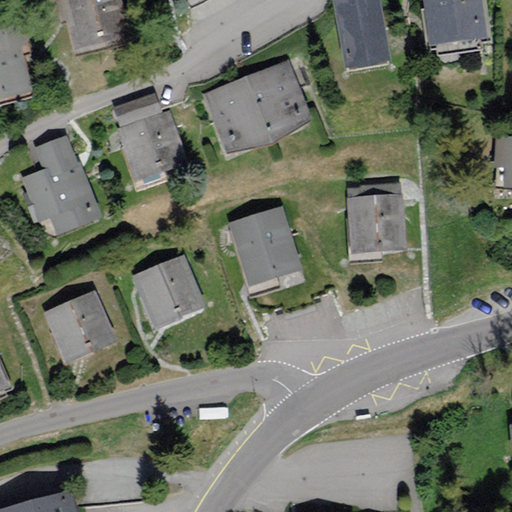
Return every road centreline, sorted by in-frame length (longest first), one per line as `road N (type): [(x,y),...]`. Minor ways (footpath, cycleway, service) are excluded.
road 1 (unclassified): [(0,436),(278,376),(330,391)]
road 2 (residential): [(286,0),(165,71),(0,146)]
road 3 (tertiary): [(330,391),(511,329)]
road 4 (tertiary): [(211,511),(228,482),(288,420),(330,391)]
